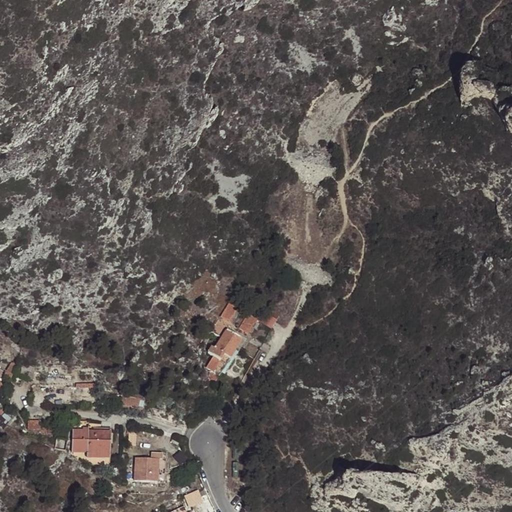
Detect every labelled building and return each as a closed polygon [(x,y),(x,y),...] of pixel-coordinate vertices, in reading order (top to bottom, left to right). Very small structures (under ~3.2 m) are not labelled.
[(238,307),(230,303),(222,318),(230,322),(238,307)] [(258,319),(250,314),(240,330),(249,334),(258,319)] [(280,322),(270,317),(265,325),(275,331),(280,322)] [(244,341),(229,331),(216,348),(214,347),(209,353),(214,357),(210,364),(208,369),(214,372),(225,357),(231,360),(244,341)] [(35,369),(18,367),(16,378),(34,380),(35,369)] [(67,394),(67,388),(33,388),(33,399),(67,399),(67,394)] [(0,425),(4,429),(14,418),(0,405),(0,425)] [(30,428),(42,429),(42,420),(30,420),(30,428)] [(110,460),(111,441),(112,432),(74,430),(72,453),(88,454),(87,459),(110,460)] [(160,460),(135,458),(134,481),(158,483),(160,460)] [(167,460),(160,460),(158,483),(166,483),(167,460)] [(192,505),(206,503),(205,492),(190,493),(192,505)]
